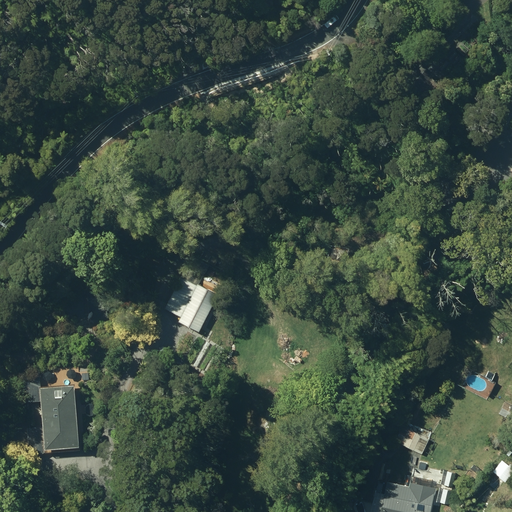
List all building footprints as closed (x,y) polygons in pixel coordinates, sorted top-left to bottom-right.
[(436,76),(422,64),(410,77),(432,97),(442,85),(434,78),(436,76)] [(204,277),(210,264),(197,257),(190,269),(204,277)] [(180,322),(200,332),(220,294),(200,284),(202,280),(186,271),(184,276),(182,276),(166,308),(183,316),(180,322)] [(77,385),(42,388),(48,449),(81,446),(77,385)] [(14,435),(13,412),(2,412),(3,436),(14,435)] [(396,439),(422,452),(429,437),(403,424),(396,439)] [(41,426),(19,425),(17,457),(40,458),(41,426)] [(445,484),(454,486),(457,472),(448,470),(445,484)] [(472,491),(478,496),(484,489),(477,484),(472,491)] [(453,488),(444,486),(441,501),(450,503),(453,488)] [(430,511),(433,502),(385,490),(379,511),(430,511)]
